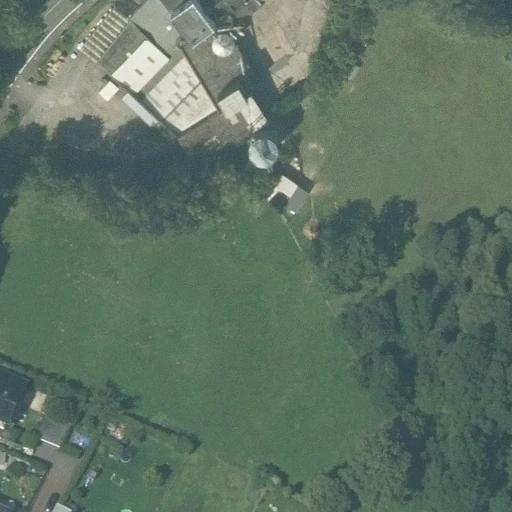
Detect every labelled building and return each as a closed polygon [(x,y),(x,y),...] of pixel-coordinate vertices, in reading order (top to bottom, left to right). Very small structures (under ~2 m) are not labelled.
[(150,0),(130,22),(98,62),(176,137),(211,100),(218,112),(252,91),(229,54),(224,55),(220,54),(216,52),(216,51),(213,48),(213,47),(212,43),(213,39),(213,38),(215,35),(216,34),(219,32),(214,24),(216,22),(197,0),(150,0)] [(197,0),(216,22),(243,0),(197,0)] [(236,47),(236,42),(235,38),(233,34),(229,31),(224,30),(220,31),(219,32),(216,34),(215,35),(213,38),(213,39),(212,43),(213,47),(213,48),(216,51),(216,52),(220,54),(224,55),(229,54),(233,51),(236,47)] [(176,137),(196,167),(271,122),(252,91),(218,112),(211,100),(176,137)] [(100,172),(109,141),(80,132),(70,162),(100,172)] [(16,389),(0,381),(0,431),(3,433),(15,405),(10,403),(16,389)] [(71,429),(46,418),(35,442),(59,452),(71,429)]
